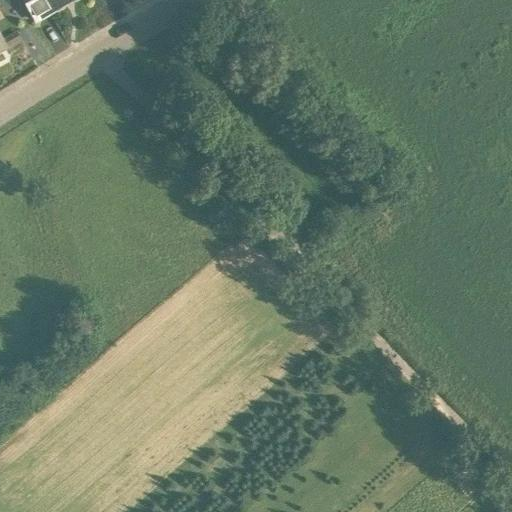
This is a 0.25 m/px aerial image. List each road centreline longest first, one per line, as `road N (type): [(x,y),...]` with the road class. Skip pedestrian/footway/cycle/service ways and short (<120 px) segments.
road 1 (unclassified): [(511,479),(94,54)]
road 2 (track): [(280,239),(320,190),(215,86)]
